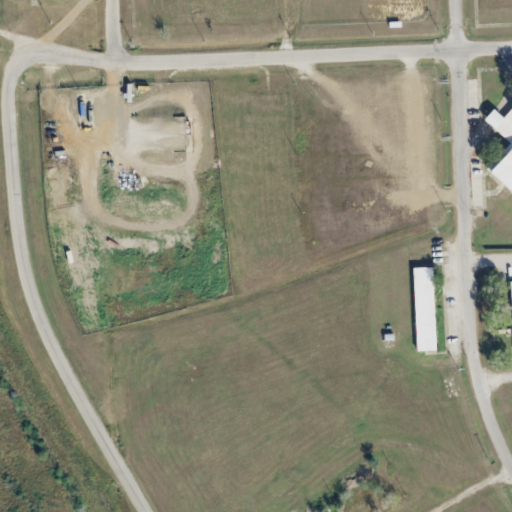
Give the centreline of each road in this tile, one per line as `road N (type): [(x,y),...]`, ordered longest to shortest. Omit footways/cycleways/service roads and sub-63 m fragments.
road 1 (residential): [(146,511),(54,350),(28,286),(8,86),(18,61),(42,47)]
road 2 (residential): [(454,0),(469,327),(489,418),(511,469)]
road 3 (residential): [(42,47),(153,64),(511,45)]
